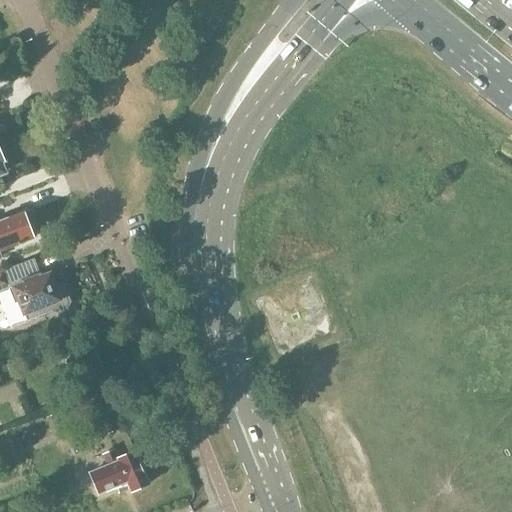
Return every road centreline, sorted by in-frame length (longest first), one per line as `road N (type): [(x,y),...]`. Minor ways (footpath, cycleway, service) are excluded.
road 1 (residential): [(24,0),(141,291)]
road 2 (primary): [(277,511),(208,336),(196,224)]
road 3 (primary): [(196,224),(237,135),(347,0)]
road 4 (primary): [(294,0),(209,129),(195,181),(196,224)]
road 5 (primary): [(403,0),(511,90)]
